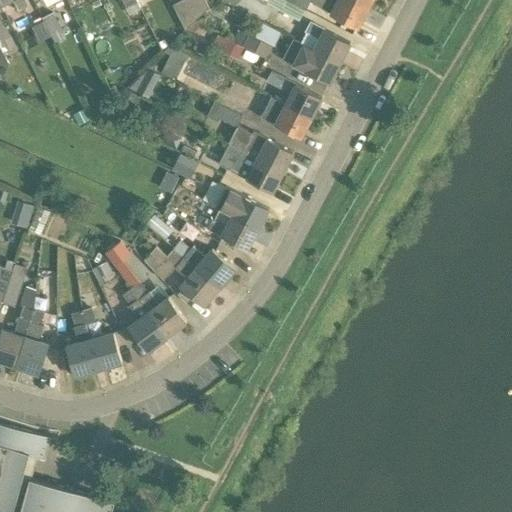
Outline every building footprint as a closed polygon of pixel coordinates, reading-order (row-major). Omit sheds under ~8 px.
[(11,0),(13,2),(18,12),(27,7),(23,0),(11,0)] [(203,0),(183,0),(172,5),(185,31),(208,9),(203,0)] [(304,11),(285,0),(283,0),(268,0),(267,4),(299,21),(304,11)] [(358,29),(368,9),(351,0),(284,0),(285,0),(304,10),(308,3),(358,29)] [(351,0),(368,9),(372,0),(351,0)] [(53,13),(42,18),(55,44),(66,39),(53,13)] [(320,39),(314,50),(340,64),(350,43),(311,23),(306,32),(320,39)] [(250,34),(244,47),(266,58),(272,45),(250,34)] [(329,84),(340,64),(314,50),(293,39),(282,60),(329,84)] [(162,73),(179,78),(188,51),(171,46),(162,73)] [(0,47),(0,70),(9,66),(0,47)] [(304,89),(282,77),(272,72),(267,81),(291,94),(286,105),(311,118),(322,98),(304,89)] [(311,118),(286,105),(271,97),(261,117),(301,138),(311,118)] [(237,128),(237,127),(242,117),(214,102),(207,117),(217,122),(219,118),(237,128)] [(257,160),(257,159),(283,173),(293,152),(254,132),(246,147),(238,143),(236,148),(243,152),(257,160)] [(272,193),(283,173),(257,159),(257,160),(243,152),(236,148),(229,145),(219,165),(272,193)] [(179,153),(172,167),(191,177),(198,163),(179,153)] [(215,207),(232,216),(258,229),(268,209),(226,187),(215,207)] [(25,223),(29,202),(18,200),(14,221),(25,223)] [(173,230),(154,215),(146,224),(164,240),(173,230)] [(247,249),(258,229),(232,216),(227,227),(212,219),(208,229),(247,249)] [(180,242),(174,249),(219,287),(235,268),(212,249),(205,257),(193,247),(190,250),(180,242)] [(203,306),(219,287),(174,249),(168,257),(156,247),(144,260),(163,280),(171,273),(176,266),(189,277),(180,287),(203,306)] [(0,301),(2,302),(15,264),(7,261),(4,268),(0,266),(0,301)] [(15,264),(2,302),(15,306),(28,268),(15,264)] [(39,374),(45,355),(49,346),(36,341),(41,326),(40,326),(44,313),(41,313),(45,282),(37,281),(36,290),(34,310),(16,366),(39,374)] [(131,289),(167,337),(187,322),(169,298),(159,305),(149,292),(148,292),(140,281),(130,288),(131,290),(131,289)] [(0,334),(0,361),(16,366),(34,310),(36,290),(26,286),(20,306),(25,307),(21,319),(20,318),(14,334),(2,330),(0,334)] [(139,320),(129,327),(147,351),(167,337),(131,289),(131,290),(130,288),(122,294),(130,305),(129,305),(139,320)] [(86,324),(99,321),(92,308),(82,311),(86,324)] [(74,376),(98,369),(90,340),(86,324),(82,311),(71,314),(75,327),(74,327),(78,343),(66,347),(74,376)] [(122,362),(116,343),(114,333),(90,340),(98,369),(122,362)] [(0,508),(10,511),(111,511),(114,502),(31,479),(37,458),(45,460),(51,438),(0,423),(0,508)]
